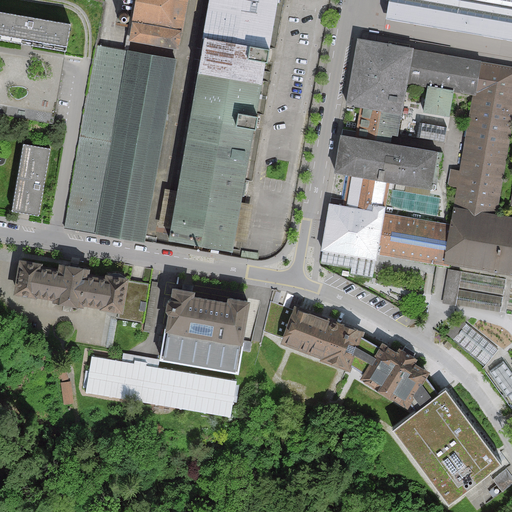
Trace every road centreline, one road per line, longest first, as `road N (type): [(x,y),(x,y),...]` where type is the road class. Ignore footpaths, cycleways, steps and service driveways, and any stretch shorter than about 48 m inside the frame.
road 1 (residential): [(0,228),(296,279)]
road 2 (residential): [(348,0),(296,279)]
road 3 (residential): [(296,279),(357,303),(440,355),(511,444)]
